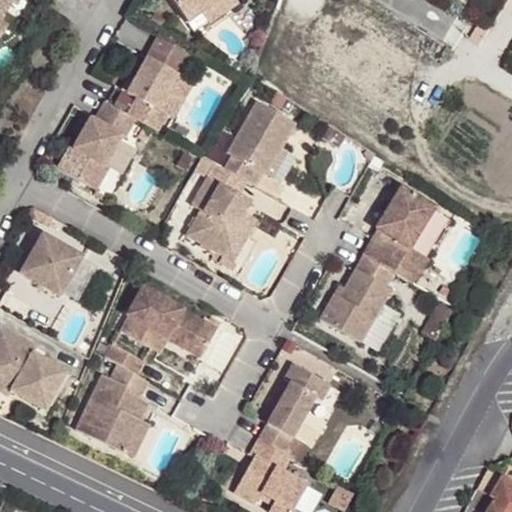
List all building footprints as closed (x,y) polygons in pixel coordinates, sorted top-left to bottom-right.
[(14,0),(0,23),(0,25),(6,29),(11,32),(31,0),(14,0)] [(0,0),(0,39),(6,29),(0,25),(0,23),(14,0),(0,0)] [(168,0),(188,26),(201,16),(216,5),(224,15),(237,5),(233,0),(168,0)] [(216,5),(201,16),(209,26),(224,15),(216,5)] [(159,30),(143,59),(174,76),(182,80),(198,52),(159,30)] [(144,127),(153,132),(162,115),(154,111),(174,76),(143,59),(130,83),(123,94),(133,101),(124,117),(134,122),(144,127)] [(154,111),(162,115),(170,120),(189,84),(182,80),(174,76),(154,111)] [(118,92),(123,94),(130,83),(124,80),(118,92)] [(244,183),(253,188),(260,175),(263,177),(279,150),(276,148),(289,123),(254,103),(225,156),(229,158),(222,171),(244,183)] [(124,117),(103,105),(93,123),(90,121),(83,133),(86,135),(82,142),(79,140),(73,151),(69,149),(57,172),(95,194),(107,170),(104,169),(121,138),(124,140),(134,122),(124,117)] [(144,127),(134,122),(124,140),(121,138),(104,169),(107,170),(95,194),(108,201),(136,151),(133,146),(144,127)] [(279,150),(263,177),(270,180),(285,153),(279,150)] [(237,196),(244,183),(222,171),(213,165),(190,208),(199,213),(185,238),(225,261),(248,218),(241,215),(233,210),(240,197),(237,196)] [(378,231),(364,255),(394,273),(409,248),(411,249),(434,206),(400,186),(375,229),(378,231)] [(248,202),(240,197),(233,210),(241,215),(248,202)] [(409,248),(394,273),(395,273),(414,284),(452,216),(434,206),(411,249),(409,248)] [(248,218),(225,261),(231,264),(255,222),(248,218)] [(27,279),(65,301),(86,263),(48,241),(27,279)] [(364,255),(363,255),(344,290),(339,299),(334,296),(320,321),(362,344),(391,291),(386,289),(395,273),(394,273),(364,255)] [(129,318),(121,332),(151,350),(159,335),(167,339),(170,333),(205,353),(218,329),(143,286),(126,316),(129,318)] [(339,299),(344,290),(339,287),(334,296),(339,299)] [(452,310),(440,303),(423,332),(435,340),(452,310)] [(27,344),(0,328),(0,378),(15,387),(11,393),(44,412),(65,374),(33,355),(23,350),(27,344)] [(113,346),(143,363),(151,350),(121,332),(113,346)] [(201,359),(205,353),(170,333),(167,339),(201,359)] [(159,335),(151,350),(159,355),(167,339),(159,335)] [(36,349),(27,344),(23,350),(33,355),(36,349)] [(113,346),(106,358),(118,366),(136,376),(143,363),(113,346)] [(290,384),(259,441),(284,455),(293,440),(315,398),(322,402),(331,385),(294,365),(284,381),(290,384)] [(139,404),(150,384),(136,376),(118,366),(110,382),(101,376),(71,431),(117,458),(137,425),(147,407),(139,404)] [(15,387),(0,378),(0,393),(8,398),(11,393),(15,387)] [(147,431),(137,425),(117,458),(127,463),(147,431)] [(259,441),(258,440),(250,454),(255,457),(234,495),(255,506),(258,500),(261,495),(275,503),(272,508),(269,511),(294,511),(308,487),(282,472),(290,458),(284,455),(259,441)] [(293,440),(284,455),(290,458),(299,463),(308,448),(293,440)] [(465,511),(511,511),(511,480),(507,478),(486,468),(465,511)] [(352,494),(337,486),(328,504),(343,511),(352,494)] [(261,495),(258,500),(272,508),(275,503),(261,495)]
